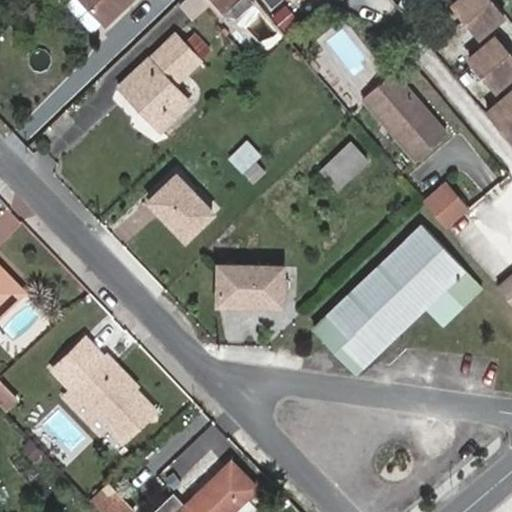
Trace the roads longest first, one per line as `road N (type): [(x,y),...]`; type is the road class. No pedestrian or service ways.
road 1 (residential): [(216,375),(0,148)]
road 2 (residential): [(511,415),(216,375)]
road 3 (residential): [(346,511),(216,375)]
